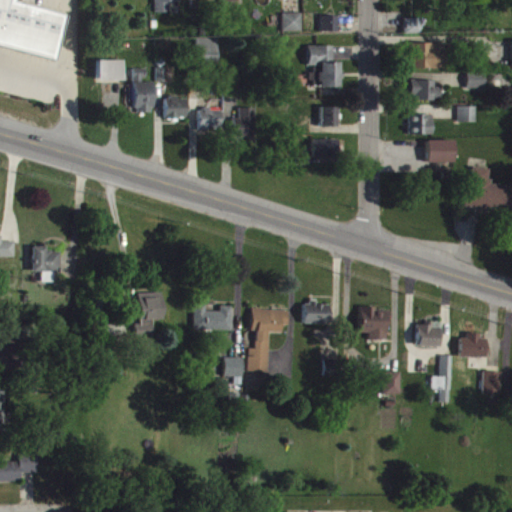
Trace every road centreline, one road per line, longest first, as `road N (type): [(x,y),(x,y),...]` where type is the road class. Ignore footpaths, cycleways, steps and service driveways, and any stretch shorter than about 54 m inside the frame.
road 1 (primary): [(0,134),(511,291)]
road 2 (residential): [(370,0),(371,245)]
